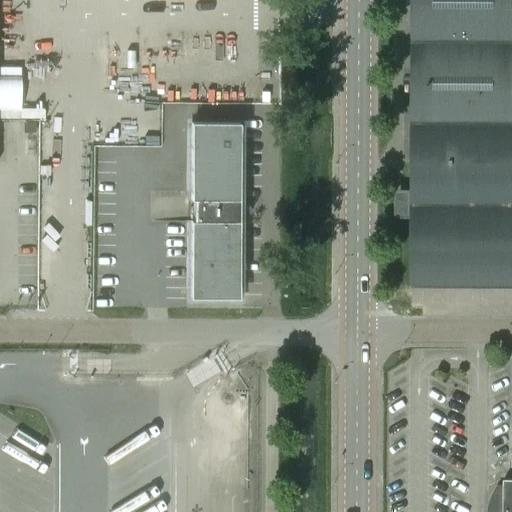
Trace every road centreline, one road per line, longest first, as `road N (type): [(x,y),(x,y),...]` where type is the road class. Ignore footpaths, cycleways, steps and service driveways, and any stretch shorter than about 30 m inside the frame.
road 1 (unclassified): [(357,332),(0,333)]
road 2 (tertiary): [(357,332),(358,0)]
road 3 (tertiary): [(356,511),(357,332)]
road 4 (unclassified): [(511,333),(357,332)]
